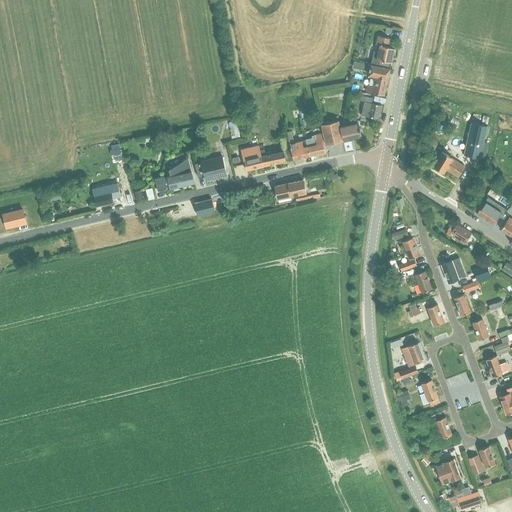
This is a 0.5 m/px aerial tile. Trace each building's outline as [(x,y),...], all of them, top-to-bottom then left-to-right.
[(371,59),(370,65),(390,69),(394,48),(389,47),(390,39),(377,36),(373,53),(377,54),(376,60),(371,59)] [(390,69),(370,65),(368,75),(375,77),(373,86),(367,85),(365,91),(384,95),(390,69)] [(350,93),(357,94),(358,86),(352,85),(350,93)] [(361,95),(360,100),(364,101),(361,115),(378,119),(381,105),(371,103),(372,98),(361,95)] [(338,121),(321,125),(325,145),(341,141),(361,137),(358,123),(340,127),(338,121)] [(463,155),(479,159),(487,127),(471,123),(463,155)] [(291,132),(286,132),(287,137),(290,148),(292,159),(309,156),(305,140),(293,142),(291,132)] [(312,138),(305,139),(305,140),(309,156),(325,152),(321,134),(312,136),(312,138)] [(263,145),(259,146),(260,149),(259,150),(261,157),(263,166),(285,161),(292,159),(290,148),(287,137),(280,139),(283,150),(283,151),(270,154),(270,152),(264,153),(263,145)] [(446,169),(458,177),(465,167),(452,159),(453,158),(442,151),(432,166),(444,174),(446,169)] [(164,176),(155,179),(158,191),(167,189),(166,187),(169,186),(170,188),(194,183),(187,152),(188,158),(185,160),(184,159),(170,167),(171,168),(169,170),(170,176),(164,178),(164,176)] [(205,179),(226,174),(222,156),(200,161),(201,162),(195,163),(198,177),(204,176),(205,179)] [(261,157),(245,161),(247,170),(250,170),(263,166),(261,157)] [(274,186),(276,196),(290,193),(291,196),(305,192),(302,180),(288,183),(274,186)] [(118,183),(93,189),(94,197),(96,206),(114,202),(113,199),(121,197),(118,183)] [(306,195),(295,198),(296,201),(296,202),(307,199),(320,196),(319,192),(306,195)] [(489,195),(485,201),(477,214),(494,225),(499,216),(501,218),(508,208),(489,195)] [(194,202),(197,214),(214,210),(211,199),(194,202)] [(26,223),(23,209),(3,214),(7,228),(26,223)] [(505,223),(501,230),(511,237),(511,218),(510,217),(505,223)] [(471,234),(457,224),(452,232),(458,236),(456,239),(464,245),(471,234)] [(396,230),(394,238),(408,233),(406,227),(396,230)] [(403,241),(409,259),(410,261),(399,265),(401,271),(416,265),(413,258),(419,255),(413,237),(403,241)] [(453,260),(442,264),(448,282),(461,278),(466,276),(462,266),(459,258),(453,260)] [(503,268),(511,274),(511,265),(507,262),(503,268)] [(487,266),(474,270),(477,280),(491,275),(487,266)] [(415,274),(422,292),(432,288),(425,271),(415,274)] [(404,282),(401,273),(391,276),(395,286),(404,282)] [(474,282),(463,286),(465,292),(476,288),(479,287),(477,281),(474,282)] [(454,297),(461,315),(471,312),(464,294),(454,297)] [(488,304),(490,309),(502,304),(501,299),(488,304)] [(437,304),(427,307),(434,325),(444,322),(437,304)] [(408,305),(398,309),(399,312),(407,310),(409,316),(408,316),(410,321),(419,318),(417,313),(420,311),(418,306),(409,309),(408,305)] [(472,322),(479,340),(489,336),(482,318),(472,322)] [(509,329),(499,332),(502,342),(508,340),(507,339),(511,337),(511,328),(509,330),(509,329)] [(502,342),(494,345),(497,354),(511,349),(508,340),(502,342)] [(401,377),(401,379),(408,377),(408,376),(418,372),(415,364),(424,360),(418,342),(402,348),(409,366),(397,370),(399,378),(401,377)] [(486,359),(493,377),(503,374),(496,355),(486,359)] [(425,393),(420,395),(424,404),(429,403),(428,401),(438,398),(431,380),(421,384),(425,393)] [(511,395),(511,396),(510,393),(500,396),(507,414),(511,412),(511,395)] [(425,415),(427,420),(442,415),(440,409),(425,415)] [(436,420),(442,438),(452,434),(445,417),(436,420)] [(479,450),(485,468),(495,464),(488,447),(479,450)] [(474,456),(468,458),(474,474),(480,472),(483,471),(478,455),(474,456)] [(436,465),(443,484),(461,477),(454,459),(436,465)] [(490,479),(479,483),(482,488),(492,484),(491,483),(490,479)] [(460,485),(453,488),(455,494),(455,495),(470,491),(469,487),(462,490),(460,485)] [(455,495),(455,494),(448,497),(449,499),(445,500),(447,504),(449,503),(450,505),(458,502),(460,508),(481,500),(478,490),(471,492),(470,491),(455,495)]
